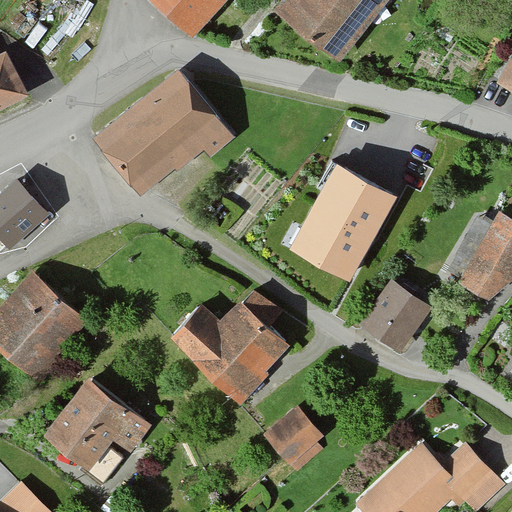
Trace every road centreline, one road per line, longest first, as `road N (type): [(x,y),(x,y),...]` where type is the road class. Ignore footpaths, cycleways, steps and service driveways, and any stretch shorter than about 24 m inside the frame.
road 1 (residential): [(95,192),(204,238),(347,337),(511,410)]
road 2 (tertiary): [(511,131),(186,52)]
road 3 (residential): [(95,192),(71,228),(0,262)]
